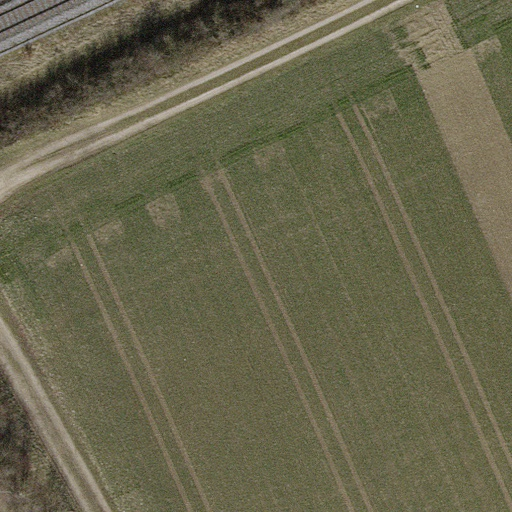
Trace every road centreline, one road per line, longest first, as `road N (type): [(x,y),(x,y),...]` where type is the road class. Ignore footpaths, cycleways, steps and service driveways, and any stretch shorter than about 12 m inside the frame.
road 1 (track): [(0,187),(378,0)]
road 2 (track): [(109,511),(0,304)]
